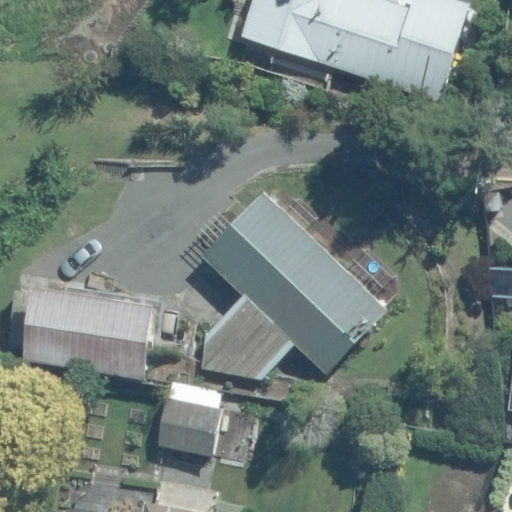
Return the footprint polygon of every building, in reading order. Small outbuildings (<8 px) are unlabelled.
[(261,0),(249,38),(282,48),(278,61),(335,78),(337,70),(452,106),(485,3),(475,0),(425,0),(422,9),(394,0),(261,0)] [(194,360),(208,374),(277,381),(307,348),(340,378),(404,308),(280,192),(215,261),(253,296),(194,360)] [(162,379),(174,304),(54,284),(42,360),(162,379)] [(244,408),(175,400),(170,450),(238,457),(244,408)] [(224,511),(164,501),(161,511),(224,511)]
